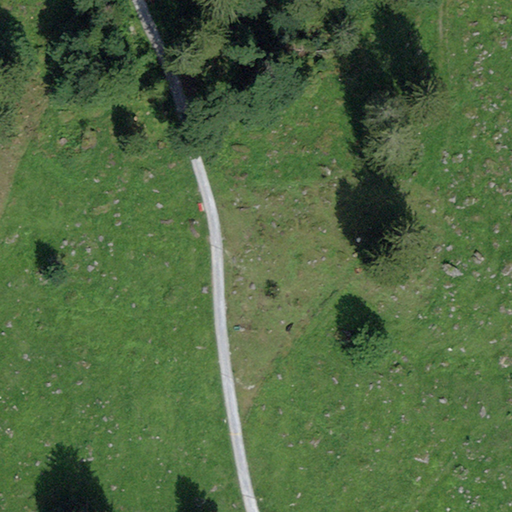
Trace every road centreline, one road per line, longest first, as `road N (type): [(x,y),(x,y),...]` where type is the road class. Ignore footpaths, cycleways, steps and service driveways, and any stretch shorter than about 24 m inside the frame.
road 1 (track): [(251,511),(220,340),(208,203),(183,107),(137,0)]
road 2 (track): [(441,0),(445,101),(434,152),(365,256),(307,314),(265,372),(235,431)]
